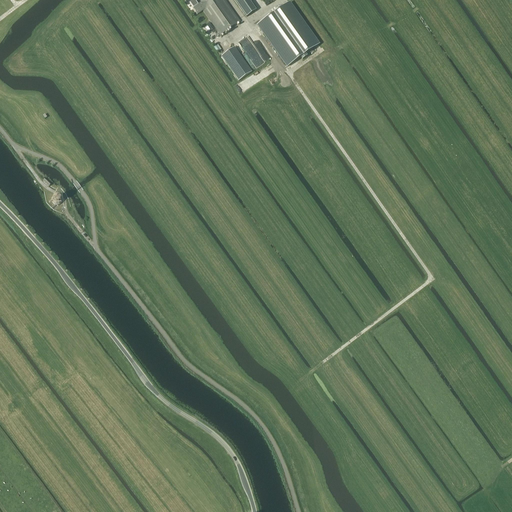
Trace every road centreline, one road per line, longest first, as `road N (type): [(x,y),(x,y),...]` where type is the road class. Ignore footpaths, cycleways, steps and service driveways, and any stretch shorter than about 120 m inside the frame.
road 1 (unclassified): [(298,511),(258,420),(184,361),(96,249),(81,191),(58,164),(13,145),(0,128)]
road 2 (track): [(282,71),(432,278),(310,371)]
road 3 (tertiary): [(254,511),(223,443),(151,389),(0,204)]
